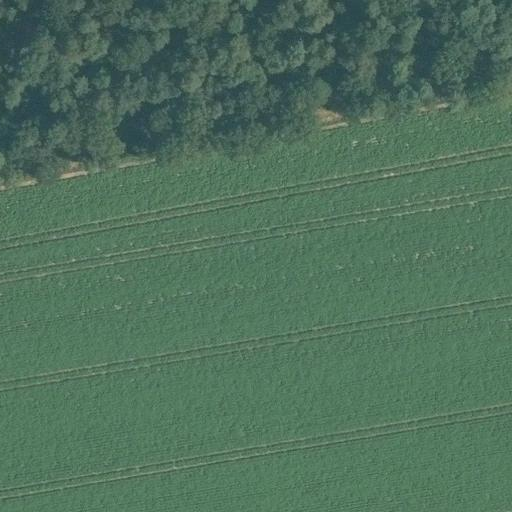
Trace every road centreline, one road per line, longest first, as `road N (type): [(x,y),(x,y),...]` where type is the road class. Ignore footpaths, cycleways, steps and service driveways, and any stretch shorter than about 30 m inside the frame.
road 1 (track): [(511,69),(146,121)]
road 2 (track): [(146,121),(0,151)]
